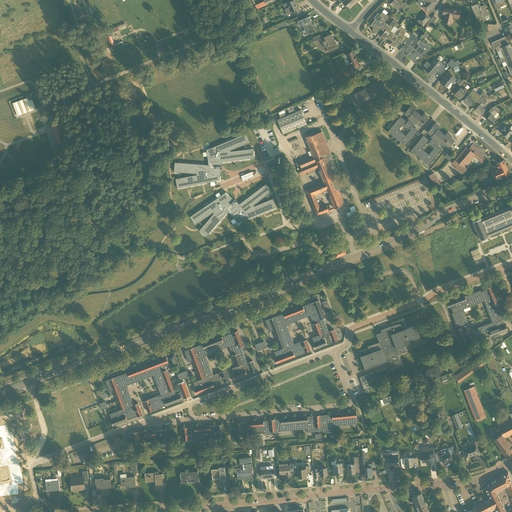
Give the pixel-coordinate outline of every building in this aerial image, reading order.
[(293,11),(294,15),(300,12),(299,8),(298,9),(294,0),(293,0),(286,3),(288,8),(290,7),(292,12),(293,11)] [(397,10),(401,7),(394,0),(391,3),(397,10)] [(404,3),(401,0),(394,0),(401,7),(404,10),(409,5),(405,2),(404,3)] [(437,2),(436,0),(435,0),(419,0),(424,5),(422,6),(427,11),(437,2)] [(506,5),(504,0),(495,0),(496,2),(493,4),(495,9),(500,7),(506,5)] [(255,5),(257,9),(266,5),(264,1),(255,5)] [(485,17),(489,15),(485,5),(481,6),(482,9),(479,10),(477,5),(472,7),(471,6),(478,23),(486,20),(485,17)] [(459,18),(460,11),(453,9),(452,10),(444,8),(443,14),(445,15),(444,22),(451,24),(452,17),(459,18)] [(374,18),(375,19),(371,25),(374,28),(372,30),(376,33),(380,28),(382,30),(387,24),(384,22),(388,16),(382,12),(380,15),(378,13),(374,18)] [(431,18),(425,12),(417,19),(423,25),(431,18)] [(309,17),(297,22),(299,26),(303,24),(305,30),(303,31),(305,36),(312,33),(313,33),(313,32),(315,31),(311,21),(309,17)] [(433,17),(427,26),(431,28),(436,19),(433,17)] [(387,24),(382,30),(385,31),(381,37),(384,39),(386,37),(389,40),(394,33),(397,29),(397,28),(399,24),(393,20),(389,25),(387,24)] [(394,33),(389,40),(392,42),(391,44),(395,47),(398,42),(401,44),(406,36),(404,34),(407,30),(401,26),(398,29),(401,31),(397,35),(394,33)] [(325,47),(326,46),(329,52),(338,48),(336,43),(339,41),(334,43),(333,41),(335,40),(332,34),(333,34),(324,37),(326,40),(323,42),(325,47)] [(408,54),(413,47),(410,45),(413,40),(415,42),(418,39),(412,34),(411,36),(409,38),(407,36),(401,44),(403,45),(399,51),(403,54),(405,51),(408,54)] [(408,54),(407,55),(410,58),(409,58),(413,61),(417,56),(420,58),(426,51),(423,49),(426,45),(420,40),(417,44),(419,45),(416,50),(413,47),(408,54)] [(502,54),(511,50),(509,44),(500,48),(499,46),(497,47),(496,48),(497,52),(501,51),(502,54)] [(501,61),(511,56),(511,50),(502,54),(503,58),(498,60),(499,62),(500,61),(501,61)] [(345,54),(352,70),(359,67),(357,63),(359,62),(353,51),(345,54)] [(507,65),(511,62),(511,56),(501,61),(502,63),(505,62),(507,65)] [(440,73),(444,68),(446,66),(444,65),(436,58),(434,60),(431,64),(427,68),(426,70),(429,73),(432,75),(436,70),(440,73)] [(452,59),(447,64),(452,67),(461,63),(457,60),(455,62),(452,59)] [(335,80),(344,76),(342,70),(332,74),(335,80)] [(451,82),(453,83),(456,79),(448,72),(440,82),(444,85),(443,85),(444,86),(445,86),(447,87),(451,82)] [(461,81),(458,85),(460,87),(455,94),(458,97),(459,96),(460,98),(460,99),(467,90),(464,88),(467,85),(461,81)] [(380,98),(380,99),(386,96),(384,93),(388,92),(384,83),(381,85),(379,82),(374,85),(358,93),(353,95),(359,108),(364,106),(380,98)] [(495,92),(505,88),(502,82),(493,87),(495,92)] [(481,99),(483,98),(488,96),(483,92),(480,95),(473,90),(470,93),(463,101),(469,106),(474,99),(478,103),(481,99)] [(17,116),(32,111),(28,98),(12,103),(17,116)] [(481,99),(478,103),(480,104),(475,110),(480,115),(485,109),(482,107),(487,101),(483,98),(481,99)] [(397,139),(402,132),(398,130),(403,123),(405,124),(403,126),(405,128),(418,113),(414,110),(417,107),(412,104),(404,113),(408,117),(405,121),(400,116),(388,132),(397,139)] [(491,124),(496,118),(499,114),(498,113),(501,110),(495,106),(492,108),(488,112),(490,114),(486,119),(491,124)] [(283,134),(307,124),(301,110),(277,120),(283,134)] [(422,116),(418,113),(405,128),(408,130),(409,128),(411,129),(406,135),(402,132),(397,139),(405,146),(416,134),(418,131),(413,127),(416,123),(420,126),(428,117),(424,113),(422,116)] [(66,142),(58,122),(50,125),(58,145),(66,142)] [(280,154),(270,122),(257,127),(261,138),(260,138),(267,158),(280,154)] [(420,159),(426,152),(421,148),(427,142),(431,146),(442,133),(437,129),(440,126),(435,123),(427,132),(432,136),(431,136),(429,140),(424,135),(411,151),(420,159)] [(505,125),(500,131),(504,134),(503,135),(507,139),(511,132),(511,125),(511,126),(510,128),(508,127),(507,127),(505,125)] [(331,152),(326,141),(322,132),(311,136),(311,135),(305,137),(313,156),(299,162),(301,168),(298,169),(300,175),(318,168),(324,183),(306,190),(317,216),(331,210),(329,210),(327,205),(320,208),(314,195),(322,192),(324,195),(328,193),(334,208),(334,209),(344,204),(338,190),(336,190),(332,180),(334,180),(326,159),(331,156),(330,152),(331,152)] [(431,146),(434,148),(429,154),(426,152),(420,159),(429,165),(441,150),(436,146),(439,142),(444,145),(445,144),(449,147),(454,141),(450,138),(452,136),(447,132),(445,135),(442,133),(431,146)] [(252,145),(247,133),(208,148),(210,163),(177,161),(174,170),(197,172),(197,173),(175,175),(175,185),(218,181),(225,163),(259,160),(258,151),(233,153),(232,152),(252,145)] [(455,160),(452,163),(456,167),(455,168),(462,174),(467,168),(466,167),(474,157),(482,163),(485,159),(483,157),(484,155),(479,151),(480,150),(472,144),(470,146),(471,147),(469,149),(466,147),(455,160)] [(510,174),(509,171),(507,168),(504,160),(496,163),(498,169),(493,171),(497,179),(502,177),(510,174)] [(440,184),(434,173),(429,175),(435,187),(440,184)] [(231,201),(220,192),(187,215),(193,222),(209,212),(209,213),(200,231),(208,236),(221,211),(236,222),(272,207),(267,196),(248,204),(247,203),(267,186),(262,179),(231,201)] [(511,202),(478,216),(485,235),(511,224),(511,202)] [(346,253),(343,247),(336,250),(335,249),(334,250),(334,251),(333,251),(336,257),(346,253)] [(483,262),(504,256),(502,252),(482,258),(483,262)] [(469,345),(468,343),(474,341),(474,342),(490,336),(508,330),(506,325),(504,326),(502,320),(503,319),(497,303),(491,286),(486,288),(487,289),(481,292),(480,290),(465,296),(464,296),(447,303),(449,307),(451,307),(453,313),(452,313),(458,329),(457,329),(464,346),(469,345)] [(265,320),(269,331),(273,330),(281,349),(274,352),(276,358),(275,359),(277,363),(310,351),(306,339),(294,344),(287,325),(300,320),(300,319),(310,316),(318,336),(312,338),(315,344),(313,344),(315,349),(338,340),(334,329),(328,332),(322,316),(324,315),(318,300),(296,308),(265,320)] [(415,325),(405,329),(405,328),(404,327),(403,326),(402,325),(401,325),(400,324),(399,324),(398,324),(397,324),(396,324),(380,330),(381,333),(376,335),(379,342),(368,346),(368,348),(360,351),(362,357),(361,357),(361,356),(360,357),(365,369),(386,361),(389,369),(402,364),(398,354),(407,351),(405,346),(421,340),(415,325)] [(238,331),(184,351),(189,362),(193,360),(200,380),(193,382),(196,389),(194,389),(196,394),(230,381),(226,370),(213,375),(206,355),(220,350),(219,350),(229,346),(237,366),(232,368),(234,374),(232,375),(234,380),(257,371),(252,360),(248,362),(242,346),(243,346),(238,331)] [(265,341),(255,345),(257,351),(267,347),(265,341)] [(459,383),(486,363),(482,357),(454,377),(459,383)] [(109,392),(113,390),(121,410),(110,414),(112,420),(111,421),(113,426),(138,416),(142,415),(138,403),(134,405),(127,385),(153,375),(161,395),(144,401),(148,412),(153,411),(153,410),(182,399),(180,394),(180,395),(179,392),(176,394),(165,366),(169,365),(167,361),(168,361),(166,358),(127,373),(105,381),(109,392)] [(370,387),(390,379),(386,368),(366,375),(370,387)] [(187,370),(181,373),(177,374),(180,380),(189,377),(187,370)] [(474,386),(464,390),(475,421),(485,417),(474,386)] [(391,395),(385,398),(387,404),(393,401),(391,395)] [(106,401),(99,404),(102,410),(108,407),(106,401)] [(329,427),(357,424),(356,417),(357,417),(356,412),(330,414),(324,415),(320,415),(319,415),(315,416),(283,419),(277,419),(275,420),(275,419),(272,420),(269,420),(270,420),(241,423),(241,422),(236,423),(237,436),(243,435),(242,435),(264,433),(265,435),(271,434),(278,434),(277,431),(307,429),(307,432),(316,431),(329,430),(329,427)] [(452,415),(457,429),(463,427),(457,413),(452,415)] [(511,419),(511,418),(497,425),(499,428),(494,431),(498,436),(493,440),(506,458),(511,453),(511,444),(509,440),(507,441),(505,437),(511,433),(511,419)] [(0,490),(2,495),(4,495),(17,490),(14,481),(23,478),(17,457),(19,456),(17,448),(15,449),(11,432),(9,433),(4,422),(0,423),(0,490)] [(182,428),(183,441),(189,440),(195,439),(195,441),(212,439),(211,438),(218,437),(223,437),(222,424),(217,425),(210,426),(210,425),(194,427),(187,428),(182,428)] [(138,432),(133,433),(134,450),(142,449),(142,446),(141,446),(140,442),(162,440),(162,444),(161,444),(161,447),(169,447),(168,429),(163,430),(156,431),(144,432),(138,433),(138,432)] [(481,453),(479,448),(476,439),(471,441),(473,445),(462,449),(466,458),(470,457),(469,456),(476,453),(477,454),(481,453)] [(433,457),(433,451),(432,447),(429,448),(429,446),(421,447),(421,452),(422,462),(426,461),(426,464),(430,464),(430,458),(433,457)] [(436,453),(437,458),(437,463),(443,461),(443,463),(453,459),(451,455),(455,454),(455,455),(459,453),(457,447),(454,449),(453,447),(446,449),(445,448),(439,451),(439,452),(436,453)] [(398,454),(392,455),(392,451),(391,450),(386,450),(386,452),(379,453),(383,463),(387,462),(391,462),(391,468),(395,467),(395,464),(398,464),(398,459),(401,459),(399,455),(398,455),(398,454)] [(415,453),(412,454),(412,452),(408,453),(409,457),(405,458),(404,458),(403,454),(401,454),(401,461),(405,461),(406,466),(413,466),(413,461),(416,461),(415,453)] [(366,464),(365,454),(360,454),(361,465),(362,473),(365,473),(365,474),(365,477),(372,476),(372,471),(376,470),(376,467),(372,467),(371,467),(370,467),(370,464),(366,464)] [(252,477),(251,469),(252,469),(252,463),(251,463),(251,457),(239,458),(240,464),(245,463),(246,469),(241,470),(241,468),(237,468),(237,479),(242,478),(242,477),(245,477),(245,478),(252,477)] [(347,465),(348,473),(360,472),(358,457),(354,457),(354,464),(347,465)] [(138,471),(139,471),(138,461),(130,462),(131,472),(134,472),(134,475),(139,475),(138,471)] [(342,463),(336,464),(336,461),(331,462),(331,464),(333,464),(334,475),(340,474),(343,473),(343,474),(342,463)] [(279,465),(279,467),(280,475),(286,474),(286,479),(291,479),(290,474),(291,474),(291,471),(293,470),(293,464),(290,464),(290,466),(288,466),(288,464),(279,465)] [(306,473),(310,472),(309,466),(304,466),(304,469),(298,469),(298,478),(299,478),(302,478),(306,477),(306,473)] [(220,481),(226,480),(225,467),(219,467),(220,470),(212,471),(212,479),(213,479),(213,478),(220,477),(220,481)] [(273,470),(267,470),(267,467),(261,467),(261,478),(268,477),(268,478),(274,478),(273,470)] [(194,478),(195,482),(199,482),(198,471),(189,472),(189,469),(185,470),(185,472),(181,473),(182,483),(187,483),(186,479),(194,478)] [(85,489),(84,481),(89,481),(88,471),(82,471),(83,477),(70,478),(71,486),(70,486),(71,487),(72,490),(76,490),(85,489)] [(473,509),(470,510),(470,511),(489,511),(495,509),(496,511),(497,511),(504,509),(496,492),(507,486),(510,495),(511,494),(511,484),(508,472),(490,482),(484,488),(490,498),(472,507),(473,509)] [(145,474),(146,482),(151,481),(154,481),(156,481),(156,484),(163,484),(162,474),(157,474),(156,473),(145,474)] [(129,487),(136,487),(135,477),(121,478),(121,486),(129,485),(129,487)] [(111,488),(111,480),(111,479),(110,479),(103,480),(103,478),(95,479),(96,485),(97,485),(97,489),(111,488)] [(59,480),(52,481),(52,479),(50,479),(45,480),(46,491),(59,489),(59,490),(60,490),(59,480)] [(425,502),(424,499),(421,493),(412,496),(413,498),(410,500),(411,503),(415,502),(416,506),(425,502)] [(511,511),(511,498),(511,499),(511,502),(511,511),(505,511),(504,509),(497,511),(511,511)] [(427,511),(429,511),(425,502),(416,506),(418,511),(427,511)]
